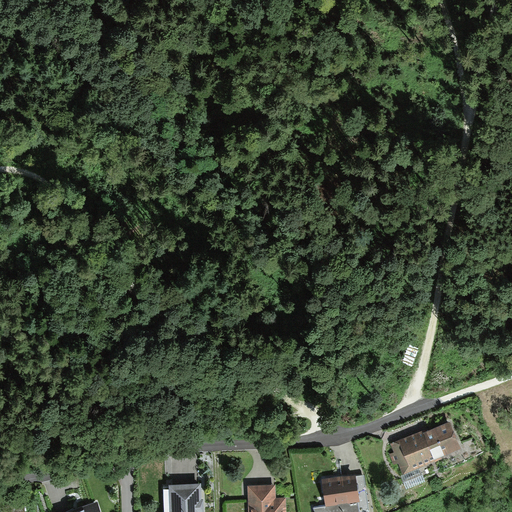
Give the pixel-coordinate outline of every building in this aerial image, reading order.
[(459,425),(394,448),(403,474),(468,451),(459,425)] [(354,478),(325,482),(328,504),(357,499),(354,478)] [(206,511),(206,482),(166,484),(166,511),(206,511)] [(275,485),(250,486),(251,511),(284,511),(284,498),(275,499),(275,485)] [(99,511),(96,502),(68,511),(99,511)]
